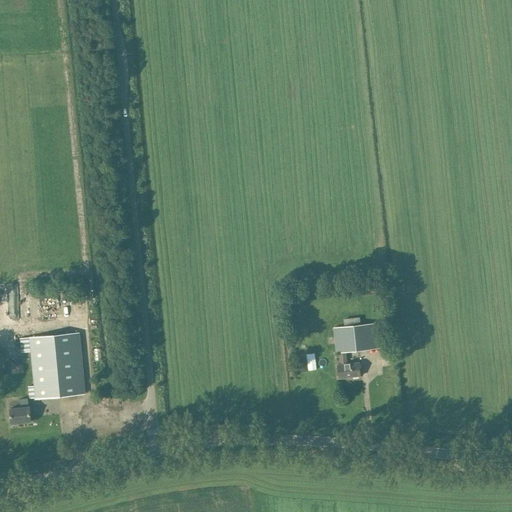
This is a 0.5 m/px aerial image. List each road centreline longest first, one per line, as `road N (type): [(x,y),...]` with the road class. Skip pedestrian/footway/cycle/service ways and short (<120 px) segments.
road 1 (unclassified): [(154,450),(111,0)]
road 2 (unclassified): [(511,455),(295,440),(154,450)]
road 3 (unclassified): [(154,450),(0,491)]
